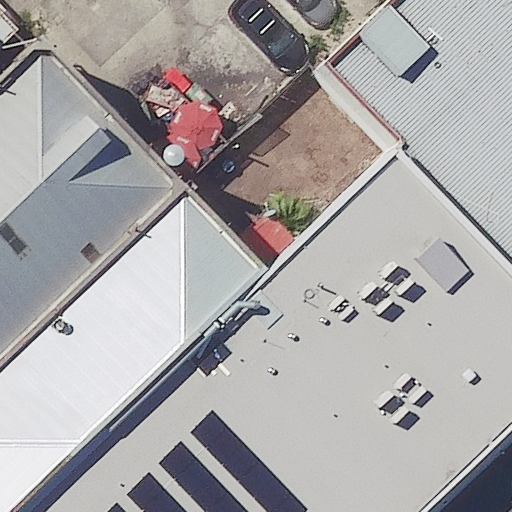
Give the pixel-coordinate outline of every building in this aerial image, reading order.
[(386,156),(511,292),(511,0),(386,0),(308,71),(386,156)] [(0,86),(19,68),(0,48),(0,86)] [(0,365),(176,195),(35,50),(19,68),(0,86),(0,365)] [(447,511),(511,452),(511,292),(386,156),(263,284),(26,511),(447,511)] [(0,365),(0,511),(26,511),(263,284),(176,195),(0,365)] [(511,511),(511,452),(447,511),(511,511)]
